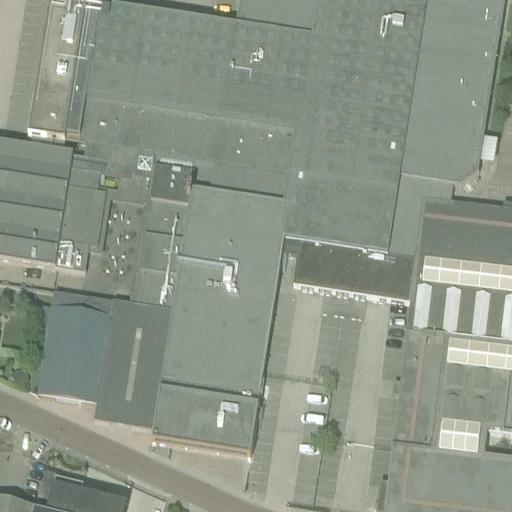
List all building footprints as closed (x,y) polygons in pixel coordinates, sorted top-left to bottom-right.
[(419,207),(449,210),(451,193),(459,194),(476,181),(504,0),(239,0),(234,33),(117,14),(119,0),(51,0),(30,140),(31,141),(27,169),(0,164),(0,265),(84,279),(88,252),(96,254),(105,201),(97,199),(99,181),(128,185),(125,202),(149,206),(132,311),(172,317),(192,190),(289,205),(280,260),(295,263),(291,290),(408,308),(419,207)] [(249,464),(280,260),(289,205),(192,190),(172,317),(153,438),(152,449),(197,456),(248,464),(249,464)] [(511,511),(511,218),(491,216),(449,210),(419,207),(408,308),(384,511),(511,511)] [(153,438),(172,317),(132,311),(112,308),(110,323),(52,314),(42,373),(33,371),(30,387),(40,389),(38,402),(96,412),(93,428),(153,438)] [(125,511),(126,509),(80,498),(82,490),(54,483),(47,511),(125,511)]
